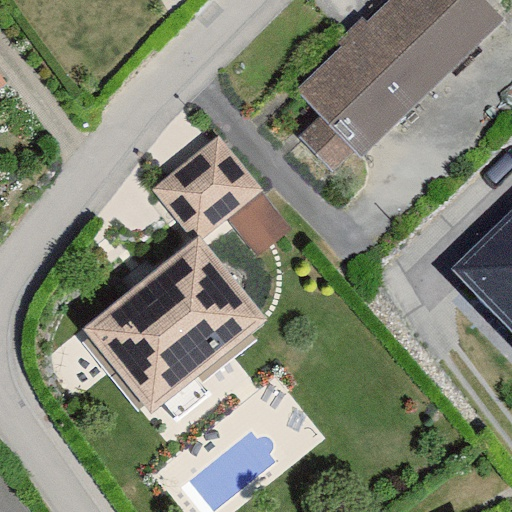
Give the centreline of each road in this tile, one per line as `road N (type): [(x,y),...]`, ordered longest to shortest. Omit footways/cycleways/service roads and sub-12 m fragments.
road 1 (residential): [(0,290),(99,167),(265,0)]
road 2 (residential): [(81,511),(0,395)]
